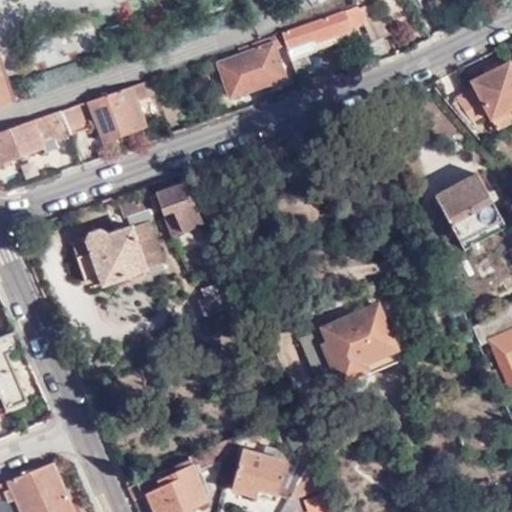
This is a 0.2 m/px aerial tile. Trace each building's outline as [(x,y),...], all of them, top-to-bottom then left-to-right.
[(0,0),(0,108),(12,105),(0,67),(0,0)] [(357,10),(355,7),(280,34),(294,72),(302,69),(300,66),(307,64),(304,55),(314,52),(310,43),(346,28),(361,22),(369,41),(388,33),(364,7),(357,10)] [(350,37),(346,28),(310,43),(314,52),(350,37)] [(279,36),(227,54),(229,59),(217,64),(229,97),(281,77),(276,59),(285,55),(279,36)] [(490,118),(508,109),(511,107),(511,71),(507,62),(470,80),(474,89),(453,99),(469,120),(486,111),(490,118)] [(135,101),(153,94),(148,81),(87,102),(101,144),(144,127),(135,101)] [(60,112),(70,136),(87,130),(79,105),(60,112)] [(511,120),(511,118),(508,109),(490,118),(495,129),(511,120)] [(53,142),(70,136),(60,112),(45,117),(49,131),(53,142)] [(35,121),(39,135),(49,131),(45,117),(35,121)] [(35,121),(0,133),(0,165),(45,149),(39,135),(35,121)] [(475,174),(433,195),(434,197),(446,220),(458,244),(501,224),(475,174)] [(173,210),(181,231),(203,222),(183,179),(155,191),(164,213),(173,210)] [(119,204),(123,217),(152,207),(147,194),(119,204)] [(446,220),(434,197),(419,205),(430,227),(446,220)] [(164,213),(171,234),(181,231),(173,210),(164,213)] [(165,262),(149,220),(107,235),(106,232),(100,230),(90,234),(88,238),(73,244),(86,282),(100,277),(117,270),(120,279),(165,262)] [(120,279),(117,270),(100,277),(104,284),(120,279)] [(229,290),(199,300),(204,315),(234,306),(229,290)] [(376,305),(321,327),(326,342),(321,344),(330,367),(336,365),(342,379),(363,370),(365,375),(399,362),(376,305)] [(511,311),(472,329),(480,347),(491,343),(503,368),(511,384),(511,383),(511,311)] [(23,348),(15,332),(0,337),(0,417),(9,414),(8,410),(28,402),(8,355),(23,348)] [(310,334),(300,339),(313,365),(323,360),(310,334)] [(486,382),(495,378),(492,373),(488,363),(479,367),(486,382)] [(495,378),(499,388),(511,384),(503,368),(492,373),(495,378)] [(260,490),(290,498),(311,465),(296,432),(287,435),(296,456),(288,464),(243,452),(231,491),(255,497),(260,490)] [(197,472),(229,459),(234,440),(192,457),(197,472)] [(128,487),(134,500),(147,495),(154,511),(185,511),(206,504),(189,461),(128,487)] [(74,511),(53,463),(0,483),(0,494),(5,493),(9,503),(17,499),(22,511),(74,511)] [(311,465),(290,498),(321,488),(311,465)] [(331,511),(324,493),(305,501),(308,511),(331,511)]
